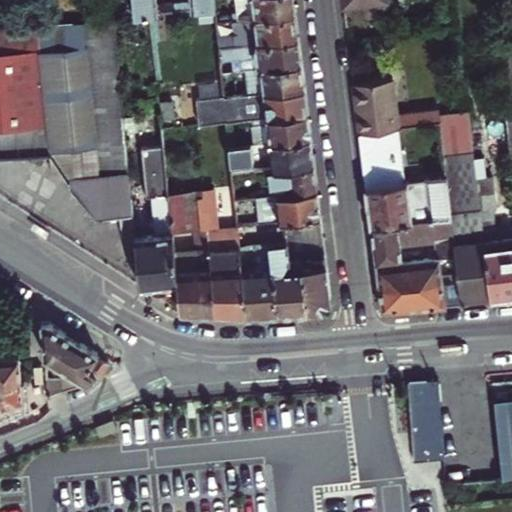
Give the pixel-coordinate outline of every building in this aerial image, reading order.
[(156,3),(156,0),(133,0),(135,14),(158,12),(157,3),(156,3)] [(190,0),(190,1),(191,9),(215,7),(214,0),(190,0)] [(224,0),(226,8),(215,9),(216,17),(231,16),(293,9),(292,0),(224,0)] [(190,1),(174,2),(175,10),(191,9),(190,1)] [(175,10),(174,2),(165,3),(157,3),(158,12),(175,10)] [(293,9),(231,16),(235,42),(296,35),(296,29),(293,9)] [(120,120),(109,16),(81,19),(98,180),(125,177),(120,120)] [(38,24),(51,152),(72,151),(59,23),(38,24)] [(51,152),(38,24),(0,27),(0,154),(16,154),(51,152)] [(242,52),(243,64),(245,64),(299,58),(298,50),(296,35),(235,42),(225,42),(219,43),(220,55),(242,52)] [(301,74),(299,58),(245,64),(247,88),(302,83),(301,74)] [(230,71),(229,66),(221,66),(223,88),(223,91),(238,90),(235,71),(230,71)] [(394,99),(391,76),(350,81),(353,101),(357,128),(358,128),(395,125),(420,122),(417,97),(394,99)] [(247,88),(250,114),(266,112),(305,107),(304,97),(302,83),(247,88)] [(197,121),(226,117),(223,91),(223,88),(194,92),(197,121)] [(247,88),(238,90),(223,91),(226,117),(234,116),(250,114),(247,88)] [(181,93),(161,95),(164,119),(184,116),(181,93)] [(307,123),(305,107),(266,112),(267,117),(251,118),(253,139),(309,134),(307,123)] [(175,268),(173,250),(171,231),(167,191),(160,125),(160,116),(120,120),(125,177),(130,221),(132,239),(136,274),(137,283),(137,286),(139,286),(157,284),(176,282),(175,268)] [(227,129),(235,128),(234,116),(226,117),(227,129)] [(358,128),(361,159),(366,195),(369,222),(450,215),(447,191),(445,173),(398,179),(396,162),(393,162),(391,146),(398,146),(395,125),(358,128)] [(231,164),(231,168),(253,166),(252,148),(258,147),(259,157),(271,156),(272,164),(312,159),(311,149),(309,134),(253,139),(234,141),(228,142),(231,164)] [(450,215),(455,254),(457,269),(460,298),(474,297),(490,296),(483,238),(475,174),(474,167),(472,151),(443,154),(445,173),(447,191),(450,215)] [(293,187),(315,185),(314,174),(312,159),(272,164),(258,165),(260,182),(271,180),(292,178),(293,187)] [(231,170),(231,168),(231,164),(224,164),(228,199),(234,198),(234,193),(231,170)] [(130,221),(125,177),(98,180),(72,183),(76,222),(117,218),(119,236),(125,239),(132,239),(130,221)] [(271,180),(272,189),(276,189),(293,187),(292,178),(271,180)] [(259,219),(267,218),(294,215),(318,213),(317,201),(315,185),(293,187),(276,189),(277,200),(269,201),(257,202),(259,219)] [(192,229),(188,189),(167,191),(171,231),(192,229)] [(269,201),(277,200),(276,189),(272,189),(268,190),(269,201)] [(199,228),(205,227),(202,194),(196,195),(199,228)] [(211,226),(207,194),(202,194),(205,227),(211,226)] [(245,203),(247,220),(254,219),(252,202),(245,203)] [(294,215),(296,230),(308,229),(320,228),(318,213),(294,215)] [(293,310),(305,310),(299,256),(296,230),(294,215),(267,218),(270,249),(272,264),(277,311),(293,310)] [(373,252),(374,262),(402,259),(400,242),(432,238),(435,256),(440,256),(446,255),(455,254),(450,215),(369,222),(372,245),(373,252)] [(207,248),(220,247),(219,233),(212,234),(211,226),(205,227),(207,248)] [(207,248),(205,227),(199,228),(201,248),(207,248)] [(296,230),(299,256),(311,255),(309,236),(308,229),(296,230)] [(219,233),(220,247),(207,248),(213,310),(228,311),(245,311),(238,241),(238,232),(219,233)] [(311,255),(324,254),(321,235),(309,236),(311,255)] [(511,235),(483,238),(490,296),(504,294),(511,293),(511,235)] [(262,311),(277,311),(272,264),(253,265),(252,250),(251,241),(238,241),(245,311),(262,311)] [(175,268),(197,267),(196,248),(173,250),(175,268)] [(198,309),(213,310),(207,248),(201,248),(196,248),(197,267),(175,268),(176,282),(178,298),(179,308),(198,309)] [(272,264),(270,249),(252,250),(253,265),(272,264)] [(318,309),(329,299),(324,254),(311,255),(299,256),(305,310),(318,309)] [(457,269),(455,254),(446,255),(448,270),(457,269)] [(402,259),(374,262),(376,276),(377,286),(406,284),(405,273),(441,271),(440,256),(435,256),(402,259)] [(460,298),(457,269),(448,270),(452,303),(460,302),(460,298)] [(377,286),(380,309),(414,306),(445,304),(441,271),(405,273),(406,284),(377,286)] [(76,341),(48,323),(43,325),(46,369),(52,368),(54,362),(69,372),(88,384),(91,383),(97,374),(88,368),(95,356),(96,354),(76,341)] [(0,412),(24,404),(22,379),(20,356),(0,357),(0,412)] [(100,376),(108,363),(95,356),(88,368),(97,374),(100,376)] [(88,384),(69,372),(64,391),(88,384)] [(47,382),(48,395),(64,391),(61,378),(47,382)] [(511,391),(497,393),(504,475),(511,474),(511,391)] [(117,429),(113,418),(96,425),(100,437),(117,429)]
